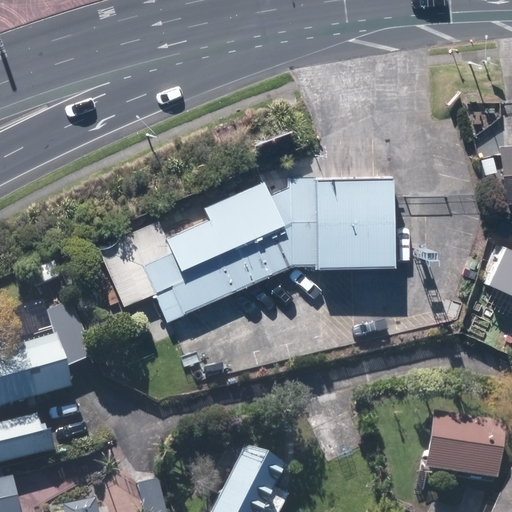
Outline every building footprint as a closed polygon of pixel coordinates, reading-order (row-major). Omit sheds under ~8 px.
[(511,145),(499,146),(501,191),(511,191),(511,145)] [(288,177),(288,187),(270,195),(265,182),(206,208),(211,221),(166,240),(158,221),(100,246),(124,306),(154,295),(167,323),(293,266),(395,266),(394,196),(394,176),(357,177),(288,177)] [(511,234),(508,233),(488,280),(511,290),(511,234)] [(59,259),(31,271),(37,285),(65,274),(59,259)] [(52,325),(0,340),(0,401),(68,381),(52,325)] [(47,410),(0,422),(0,455),(55,440),(47,410)] [(498,423),(432,415),(426,461),(492,469),(498,423)] [(276,470),(238,449),(204,508),(204,511),(276,511),(289,493),(275,478),(276,470)] [(511,511),(511,459),(486,511),(511,511)] [(13,511),(10,472),(0,472),(0,511),(13,511)] [(162,511),(157,477),(139,480),(143,511),(162,511)] [(64,511),(95,511),(93,498),(65,503),(64,511)]
